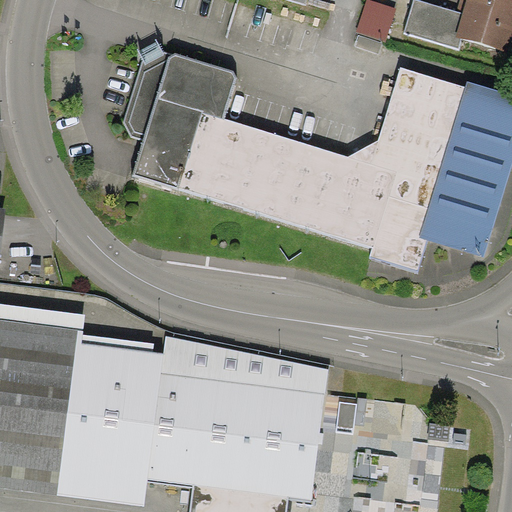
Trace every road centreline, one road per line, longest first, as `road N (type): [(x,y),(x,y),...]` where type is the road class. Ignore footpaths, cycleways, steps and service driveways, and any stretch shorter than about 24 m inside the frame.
road 1 (tertiary): [(41,0),(30,53),(38,140),(91,236),(148,282)]
road 2 (tertiary): [(325,325),(511,376)]
road 3 (tertiary): [(325,325),(148,282)]
road 4 (tertiary): [(445,319),(325,325)]
